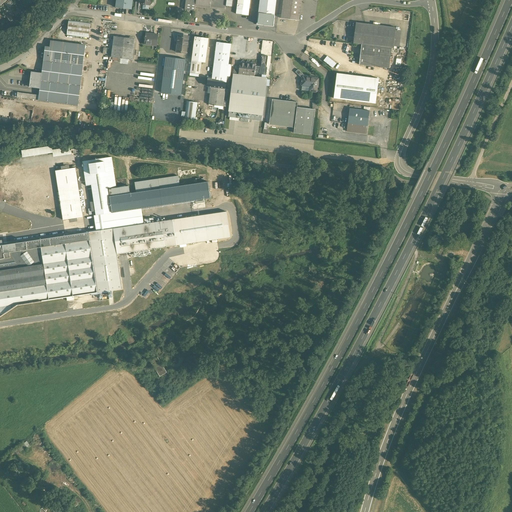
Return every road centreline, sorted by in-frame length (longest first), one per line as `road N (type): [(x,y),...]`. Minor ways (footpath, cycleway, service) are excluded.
road 1 (motorway): [(510,0),(396,244),(249,511)]
road 2 (motorway): [(265,511),(511,29)]
road 3 (unclassified): [(365,511),(395,420),(507,190)]
road 4 (unclassified): [(70,10),(292,43),(366,0)]
road 5 (unclassified): [(431,0),(429,82),(399,161),(415,174),(507,190)]
road 6 (track): [(380,511),(427,396),(494,352),(511,307)]
road 7 (unknown): [(164,258),(113,306),(0,325)]
road 8 (unknown): [(0,236),(141,214)]
road 9 (track): [(297,511),(328,458),(395,420)]
